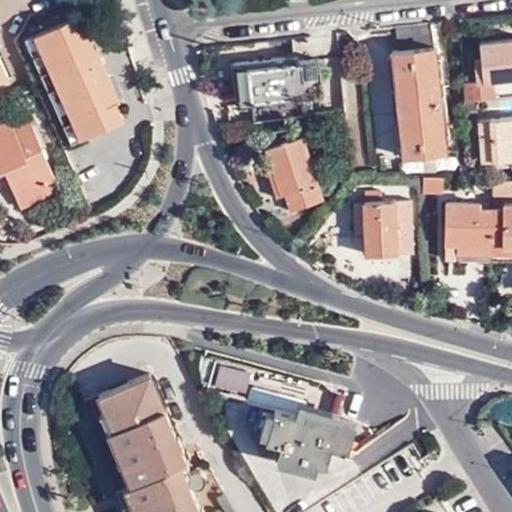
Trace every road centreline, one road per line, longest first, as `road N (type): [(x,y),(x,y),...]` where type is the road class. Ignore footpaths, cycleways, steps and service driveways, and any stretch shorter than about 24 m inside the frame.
road 1 (secondary): [(48,337),(140,307),(372,342)]
road 2 (residential): [(168,25),(408,0)]
road 3 (secondary): [(511,357),(305,287)]
road 4 (primary): [(305,287),(231,201),(193,123)]
road 5 (primary): [(38,511),(21,426),(28,370),(48,337)]
road 6 (secondary): [(305,287),(149,242)]
road 7 (secondary): [(149,242),(107,244),(0,296)]
road 8 (primary): [(48,337),(70,306),(149,242)]
road 9 (primary): [(149,242),(175,197),(193,123)]
road 10 (secondary): [(372,342),(492,369)]
